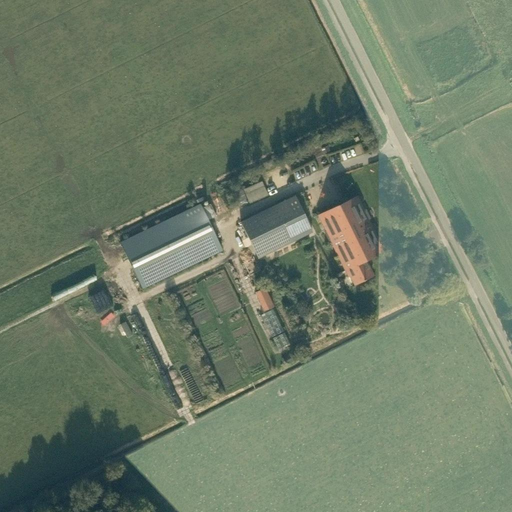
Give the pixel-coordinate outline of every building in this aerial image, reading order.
[(227,193),(230,203),(240,199),(237,189),(227,193)] [(239,223),(257,259),(311,232),(294,196),(239,223)] [(331,210),(316,218),(346,278),(349,277),(353,286),(372,277),(364,261),(383,252),(356,198),(341,205),(339,201),(329,206),(331,210)] [(221,252),(207,221),(215,217),(209,204),(201,209),(199,205),(119,243),(141,289),(221,252)] [(264,289),(255,293),(259,302),(268,298),(264,289)] [(269,350),(282,345),(274,325),(273,326),(266,308),(257,312),(264,330),(262,331),(269,350)] [(290,360),(288,355),(281,358),(283,363),(290,360)]
